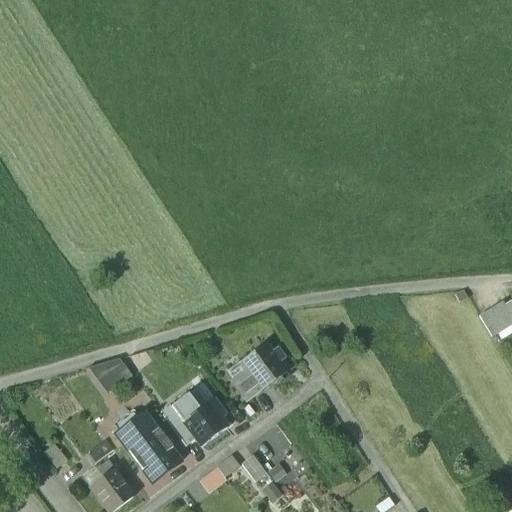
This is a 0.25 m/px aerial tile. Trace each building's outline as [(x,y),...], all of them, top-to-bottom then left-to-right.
[(453,295),(454,306),(469,305),(467,293),(453,295)] [(511,301),(502,308),(511,324),(511,301)] [(511,324),(502,308),(500,304),(489,311),(502,332),(511,325),(511,324)] [(489,311),(478,318),(491,338),(502,332),(489,311)] [(266,348),(241,367),(247,375),(261,394),(287,375),(279,365),(284,361),(277,351),(272,355),(266,348)] [(247,375),(234,384),(248,403),(261,394),(247,375)] [(170,427),(172,431),(183,423),(184,425),(187,423),(172,403),(159,413),(170,427)] [(184,425),(183,425),(197,443),(201,449),(226,430),(218,420),(223,416),(216,406),(211,410),(208,407),(187,423),(184,425)] [(147,422),(120,443),(152,485),(179,465),(173,458),(180,453),(171,442),(165,447),(157,437),(147,422)] [(197,443),(183,425),(184,425),(183,423),(172,431),(186,451),(197,443)] [(170,427),(157,437),(165,447),(171,442),(180,453),(173,458),(179,465),(191,456),(186,451),(172,431),(170,427)] [(104,443),(88,454),(96,464),(112,453),(104,443)] [(218,469),(228,481),(244,469),(252,481),(263,472),(245,448),(218,469)] [(267,475),(273,482),(282,474),(276,467),(267,475)] [(115,511),(133,499),(113,473),(109,476),(106,472),(97,478),(101,482),(91,490),(107,511),(115,511)] [(273,482),(262,491),(271,501),(281,492),(273,482)]
